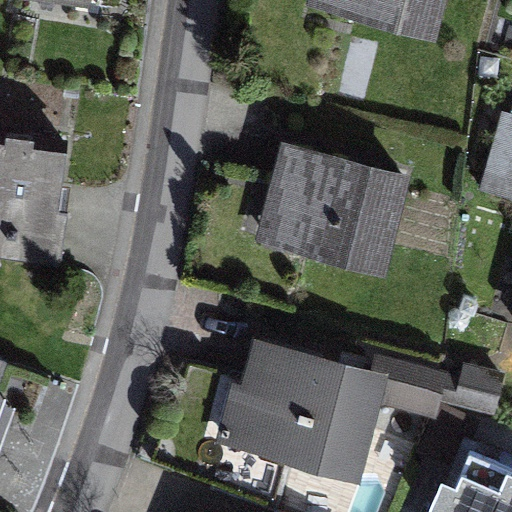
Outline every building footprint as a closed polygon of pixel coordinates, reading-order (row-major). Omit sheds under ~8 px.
[(92,0),(29,0),(91,10),(92,0)] [(330,0),(436,28),(443,0),(330,0)] [(511,110),(492,104),(472,170),(511,182),(511,110)] [(0,249),(59,258),(64,225),(75,146),(0,134),(0,249)] [(384,274),(409,178),(283,145),(275,177),(258,242),(384,274)] [(358,469),(386,369),(254,332),(226,432),(358,469)] [(511,511),(511,461),(467,443),(438,511),(511,511)]
